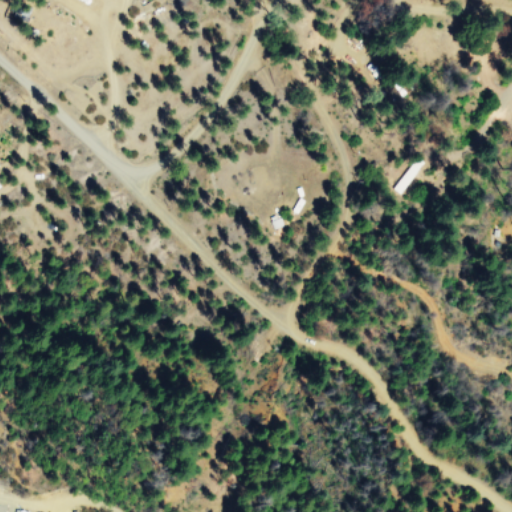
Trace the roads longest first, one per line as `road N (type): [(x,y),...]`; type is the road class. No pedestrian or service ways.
road 1 (residential): [(275,319),(210,306),(0,96)]
road 2 (residential): [(275,319),(311,261),(290,0)]
road 3 (residential): [(511,510),(431,460),(347,353),(275,319)]
